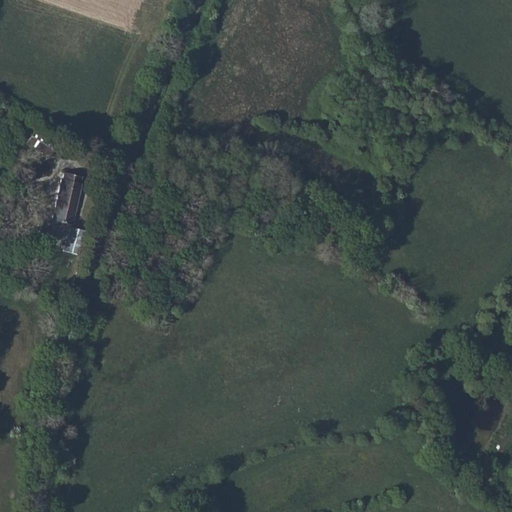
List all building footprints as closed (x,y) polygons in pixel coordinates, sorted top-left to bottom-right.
[(49,137),(28,122),(20,133),(43,148),(49,137)] [(40,201),(58,207),(70,173),(54,168),(51,174),(48,174),(40,201)] [(53,220),(58,207),(40,201),(36,215),(53,220)] [(21,211),(7,206),(4,220),(17,224),(21,211)] [(67,230),(52,224),(43,245),(58,251),(67,230)]
